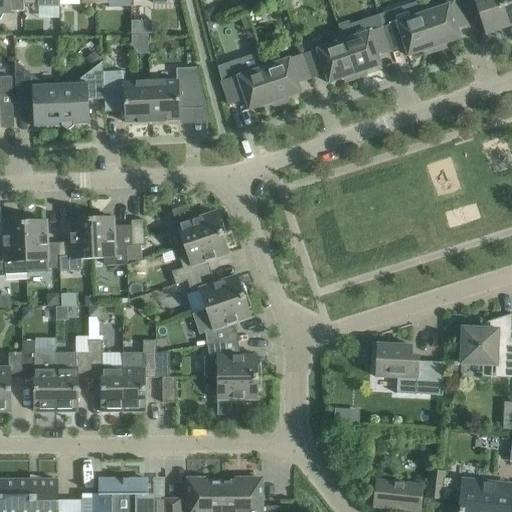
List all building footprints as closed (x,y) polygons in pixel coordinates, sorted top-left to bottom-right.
[(0,0),(0,19),(2,15),(2,12),(23,12),(23,0),(0,0)] [(470,25),(467,15),(461,0),(444,0),(446,5),(433,10),(430,2),(419,5),(435,52),(440,50),(439,46),(460,39),(457,30),(470,25)] [(461,0),(467,15),(478,12),(485,34),(508,27),(499,0),(461,0)] [(511,0),(499,0),(508,27),(511,25),(511,0)] [(418,2),(378,15),(382,27),(391,52),(404,48),(407,57),(428,49),(430,54),(435,52),(419,5),(418,2)] [(351,29),(340,32),(355,79),(361,77),(359,73),(380,66),(377,57),(391,52),(382,27),(354,37),(351,29)] [(350,81),(355,79),(340,32),(328,36),(331,45),(302,54),(311,79),(325,75),(328,84),(349,77),(350,81)] [(102,62),(94,52),(84,59),(92,69),(102,62)] [(276,106),(260,59),(258,53),(217,67),(221,82),(229,105),(245,100),(248,111),(269,104),(270,108),(276,106)] [(271,55),(260,59),(276,106),(281,104),(280,100),(301,93),(298,84),(311,79),(302,54),(274,64),(271,55)] [(14,62),(16,104),(32,103),(33,128),(61,127),(59,84),(44,85),(14,62)] [(59,84),(61,127),(67,131),(73,127),(73,126),(89,125),(88,100),(104,100),(103,72),(102,62),(92,69),(74,84),(59,84)] [(176,81),(149,82),(151,122),(179,121),(178,105),(205,104),(196,68),(175,69),(176,81)] [(103,72),(104,100),(104,109),(124,108),(125,123),(151,122),(149,82),(124,83),(124,71),(103,72)] [(0,78),(0,127),(2,125),(14,125),(11,78),(0,78)] [(171,211),(184,246),(221,233),(214,213),(212,214),(209,211),(201,214),(200,218),(192,221),(187,206),(171,211)] [(112,218),(91,219),(93,259),(103,258),(104,264),(106,267),(126,266),(126,247),(131,246),(131,228),(113,229),(112,218)] [(93,259),(91,219),(69,220),(70,243),(58,243),(59,269),(60,272),(76,272),(81,266),(81,259),(93,259)] [(144,220),(130,221),(131,228),(131,246),(144,246),(144,220)] [(47,269),(59,269),(58,243),(46,244),(45,221),(24,222),(26,274),(47,273),(47,269)] [(5,275),(26,274),(24,222),(2,223),(3,246),(0,245),(0,271),(4,271),(5,275)] [(228,254),(221,233),(184,246),(187,255),(179,258),(182,268),(171,272),(175,285),(187,281),(211,273),(207,261),(228,254)] [(199,291),(205,310),(243,297),(236,277),(215,284),(211,273),(187,281),(191,293),(199,291)] [(58,294),(45,295),(46,307),(59,306),(58,294)] [(205,310),(192,315),(199,335),(204,333),(206,345),(237,340),(234,323),(250,317),(243,297),(205,310)] [(95,306),(89,306),(89,318),(96,318),(101,311),(100,306),(95,306)] [(461,328),(460,364),(482,365),(496,365),(496,363),(509,363),(510,339),(511,314),(497,318),(497,320),(482,324),(482,329),(461,328)] [(123,367),(122,412),(144,412),(144,378),(156,378),(156,366),(156,340),(142,340),(143,353),(123,353),(123,367)] [(204,358),(204,378),(217,378),(257,378),(257,356),(254,356),(252,353),(244,353),(242,356),(240,356),(237,340),(206,345),(208,358),(204,358)] [(33,413),(55,412),(55,353),(34,353),(34,341),(22,341),(21,353),(21,379),(33,379),(33,413)] [(77,379),(89,379),(89,341),(88,341),(88,353),(55,353),(55,412),(77,412),(77,379)] [(101,412),(122,412),(123,367),(102,367),(102,341),(89,341),(89,379),(101,379),(101,412)] [(415,395),(440,396),(442,362),(418,361),(418,356),(411,356),(411,346),(376,344),(374,376),(396,378),(396,394),(415,395)] [(9,379),(21,379),(21,353),(8,353),(8,368),(0,367),(0,412),(9,413),(9,379)] [(168,366),(156,366),(156,378),(162,378),(168,378),(168,366)] [(162,378),(162,404),(175,403),(175,378),(168,378),(162,378)] [(257,400),(257,378),(217,378),(217,381),(214,381),(213,384),(213,391),(215,395),(217,394),(217,416),(231,416),(231,400),(242,400),(244,403),(252,403),(254,400),(257,400)] [(502,430),(511,430),(511,402),(503,402),(502,430)] [(444,473),(429,471),(426,498),(441,499),(444,473)] [(57,511),(57,480),(0,480),(0,511),(57,511)] [(122,511),(123,486),(122,480),(116,480),(98,480),(98,495),(93,495),(93,511),(122,511)] [(129,480),(122,480),(123,486),(122,511),(163,511),(164,500),(152,500),(152,495),(147,495),(147,480),(129,480)] [(221,511),(221,482),(205,482),(205,480),(187,480),(186,511),(221,511)] [(243,482),(221,482),(221,511),(261,511),(261,480),(243,480),(243,482)] [(418,511),(422,486),(376,481),(373,507),(418,511)] [(508,511),(511,486),(462,481),(458,511),(508,511)] [(179,511),(180,500),(164,500),(163,511),(179,511)]
